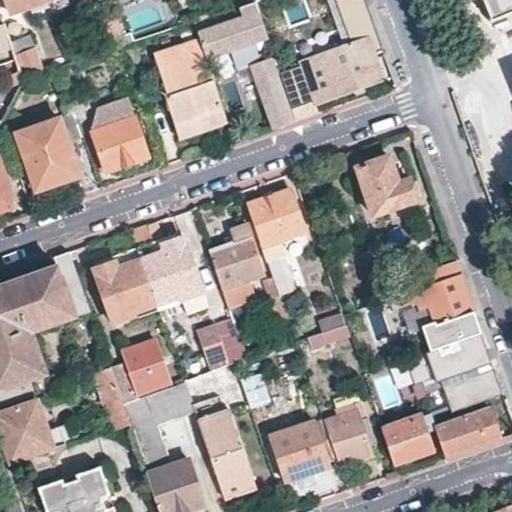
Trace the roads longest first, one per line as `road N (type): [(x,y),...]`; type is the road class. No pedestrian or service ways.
road 1 (residential): [(0,249),(433,96)]
road 2 (residential): [(511,329),(433,96)]
road 3 (residential): [(511,458),(360,511)]
